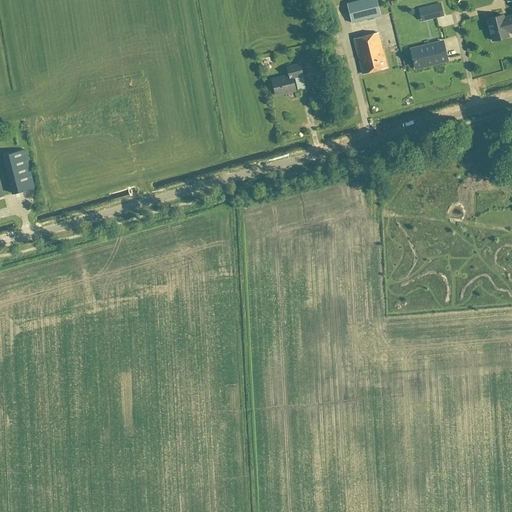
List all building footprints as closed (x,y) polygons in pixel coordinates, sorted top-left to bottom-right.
[(381,16),(376,0),(361,0),(347,4),(351,23),(381,16)] [(422,21),(443,15),(440,4),(419,10),(422,21)] [(487,19),(493,41),(508,37),(506,31),(510,30),(511,31),(511,30),(511,16),(503,18),(502,15),(487,19)] [(378,33),(356,38),(353,39),(358,57),(362,74),(387,68),(382,49),(378,33)] [(447,59),(442,42),(411,50),(416,69),(435,64),(434,62),(447,59)] [(272,80),(275,95),(288,92),(288,93),(296,91),(292,79),(303,76),(300,64),(287,67),(289,76),(272,80)] [(81,133),(86,159),(118,153),(113,127),(81,133)] [(24,150),(4,155),(14,194),(34,189),(24,150)]
